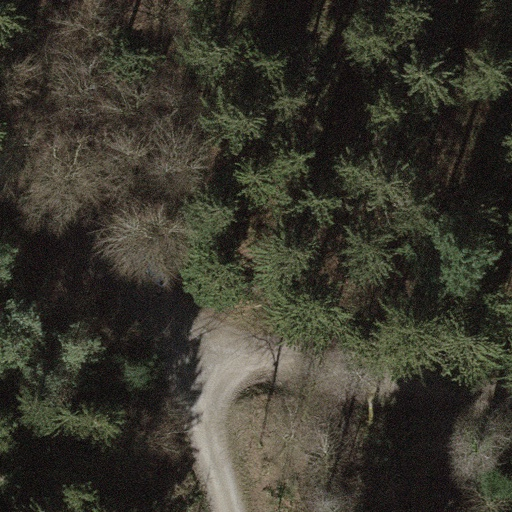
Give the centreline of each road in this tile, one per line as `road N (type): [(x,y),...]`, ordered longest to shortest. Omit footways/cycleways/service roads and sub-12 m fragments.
road 1 (track): [(0,184),(86,236),(181,357),(237,511)]
road 2 (track): [(511,404),(181,357)]
